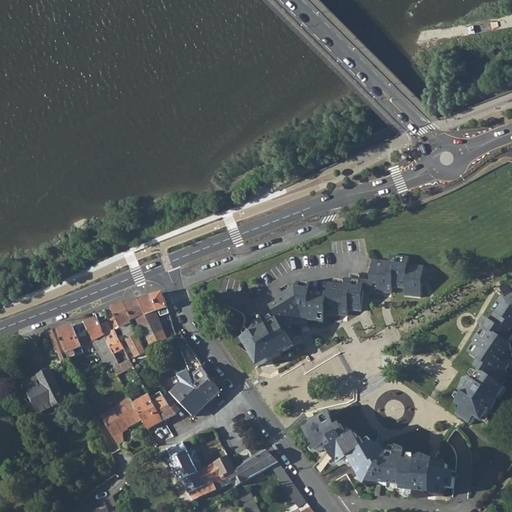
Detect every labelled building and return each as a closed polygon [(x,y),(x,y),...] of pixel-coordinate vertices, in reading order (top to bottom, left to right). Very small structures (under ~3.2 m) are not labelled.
[(403,296),(421,298),(423,280),(434,282),(436,271),(424,270),(424,266),(408,265),(409,257),(389,255),(389,262),(372,260),(370,281),(369,292),(392,294),(392,288),(404,289),(403,296)] [(284,298),(275,304),(290,329),(298,324),(300,329),(309,327),(309,322),(325,323),(326,315),(344,317),(344,314),(348,315),(349,311),(361,312),(364,291),(365,281),(352,279),(351,286),(345,285),(328,283),(327,294),(311,292),(311,289),(296,288),(283,296),(284,298)] [(280,291),(283,296),(296,288),(291,285),(280,291)] [(471,426),(476,419),(483,423),(492,412),(495,414),(500,402),(498,401),(507,389),(500,385),(511,368),(511,346),(510,345),(511,341),(511,289),(511,288),(503,293),(506,297),(504,298),(494,313),(496,315),(491,322),(485,318),(480,326),(484,329),(479,335),(483,338),(477,346),(479,348),(473,357),(480,362),(476,369),(480,372),(474,381),(471,379),(465,381),(461,394),(464,395),(456,405),(462,409),(457,415),(471,426)] [(163,292),(152,295),(158,311),(159,313),(164,311),(165,315),(170,314),(163,292)] [(141,298),(138,299),(146,315),(155,312),(158,311),(152,295),(141,298)] [(138,299),(125,304),(133,320),(131,323),(134,328),(136,333),(159,322),(156,315),(155,312),(146,315),(138,299)] [(114,306),(111,307),(115,317),(110,320),(115,330),(120,328),(122,333),(134,328),(131,323),(133,320),(125,304),(124,302),(114,306)] [(278,319),(285,332),(290,329),(275,304),(270,306),(278,319)] [(84,322),(93,343),(105,337),(111,350),(122,345),(115,330),(112,331),(108,322),(100,325),(97,318),(84,322)] [(252,334),(242,340),(245,346),(242,348),(248,353),(249,353),(257,367),(271,360),(271,361),(284,358),(281,354),(294,346),(285,332),(278,319),(267,325),(266,323),(259,322),(251,332),(252,334)] [(159,322),(136,333),(141,342),(146,339),(163,331),(159,322)] [(72,325),(58,330),(67,354),(69,359),(74,357),(72,351),(82,348),(72,325)] [(134,328),(122,333),(126,341),(135,359),(146,354),(145,350),(141,342),(136,333),(134,328)] [(58,330),(50,333),(58,353),(59,353),(65,369),(72,366),(69,359),(67,354),(58,330)] [(163,331),(146,339),(150,348),(151,347),(167,340),(163,331)] [(181,333),(175,336),(180,349),(188,344),(181,333)] [(475,345),(477,346),(483,338),(479,335),(473,343),(475,345)] [(93,343),(92,343),(103,363),(108,372),(114,369),(119,366),(116,360),(111,350),(105,337),(93,343)] [(188,344),(180,349),(189,371),(198,391),(210,403),(221,392),(204,368),(201,365),(193,353),(188,344)] [(111,350),(116,360),(127,355),(122,345),(111,350)] [(469,354),(473,357),(479,348),(477,346),(475,345),(469,354)] [(150,348),(145,350),(146,354),(148,357),(155,354),(151,347),(150,348)] [(119,366),(114,369),(118,377),(134,368),(134,367),(130,361),(119,366)] [(40,378),(25,385),(39,414),(66,402),(51,372),(49,371),(47,371),(44,372),(42,373),(41,375),(40,378)] [(189,371),(179,376),(183,384),(171,394),(179,402),(193,417),(209,403),(210,403),(198,391),(189,371)] [(77,378),(83,394),(88,392),(81,376),(78,378),(77,378)] [(132,401),(134,405),(150,396),(147,392),(132,401)] [(159,413),(164,421),(176,414),(171,409),(169,407),(161,393),(151,398),(159,413)] [(150,396),(134,405),(143,420),(148,430),(164,421),(159,413),(151,398),(150,396)] [(121,405),(102,416),(114,438),(123,433),(123,432),(143,420),(134,405),(132,401),(130,398),(121,404),(121,405)] [(171,409),(176,414),(181,410),(175,405),(171,409)] [(319,419),(322,423),(331,416),(330,411),(319,419)] [(312,427),(305,431),(317,453),(327,447),(339,468),(351,461),(361,480),(358,483),(367,488),(369,485),(396,488),(396,486),(404,487),(403,493),(417,495),(417,499),(430,498),(430,496),(445,497),(445,490),(454,489),(455,473),(447,472),(448,466),(436,465),(436,461),(425,457),(419,460),(418,463),(407,461),(408,452),(399,448),(399,455),(389,453),(383,445),(378,448),(376,445),(370,448),(366,443),(362,445),(357,435),(349,439),(342,425),(337,428),(331,416),(322,423),(319,419),(311,424),(312,427)] [(33,435),(27,437),(32,452),(39,449),(33,435)] [(184,443),(168,450),(171,456),(173,459),(169,461),(180,483),(183,481),(192,502),(233,484),(229,475),(235,471),(229,458),(198,473),(196,470),(187,451),(184,443)] [(32,452),(35,462),(44,458),(39,449),(32,452)] [(187,451),(196,470),(203,467),(196,451),(194,452),(192,449),(187,451)] [(159,454),(161,460),(171,456),(168,450),(159,454)] [(235,471),(229,475),(233,484),(235,487),(272,467),(281,481),(279,483),(287,495),(288,494),(296,505),(284,511),(313,511),(279,464),(268,451),(235,471)] [(259,511),(250,493),(240,497),(246,511),(259,511)]
